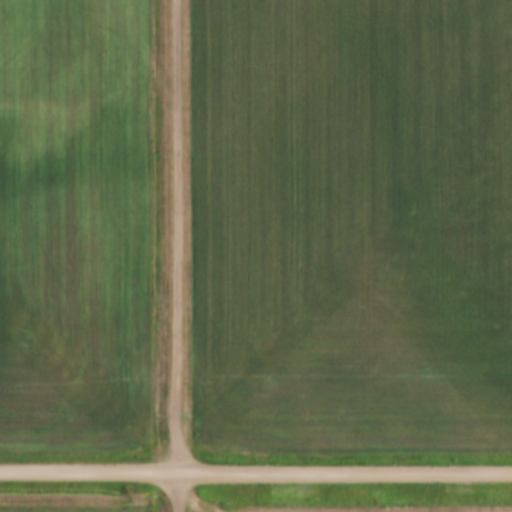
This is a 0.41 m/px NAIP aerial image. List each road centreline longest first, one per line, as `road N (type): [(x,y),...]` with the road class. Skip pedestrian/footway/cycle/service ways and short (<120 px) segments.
road 1 (track): [(183,511),(177,0)]
road 2 (residential): [(0,471),(511,475)]
